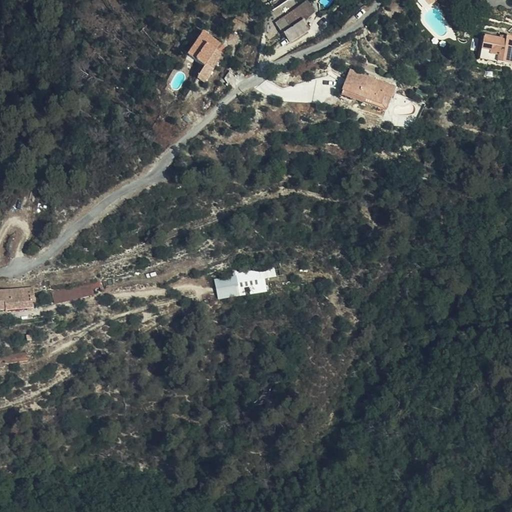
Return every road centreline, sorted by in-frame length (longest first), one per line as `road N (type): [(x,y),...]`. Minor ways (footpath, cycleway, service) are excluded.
road 1 (track): [(0,406),(202,302),(206,292),(176,287),(0,317)]
road 2 (residential): [(368,0),(335,31),(275,62),(152,174),(15,268)]
